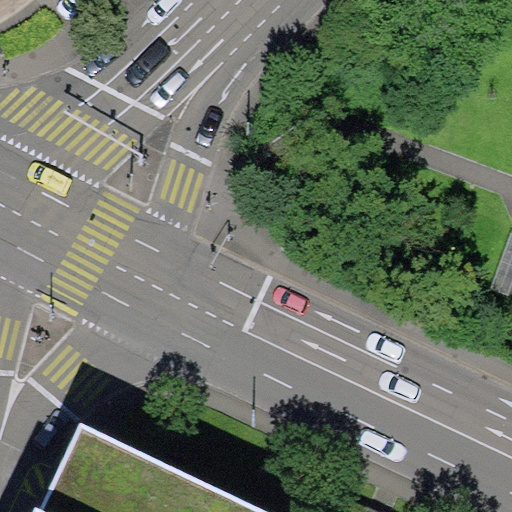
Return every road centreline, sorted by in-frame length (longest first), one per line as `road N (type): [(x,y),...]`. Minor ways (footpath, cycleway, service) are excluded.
road 1 (primary): [(511,458),(58,233)]
road 2 (primary): [(249,0),(144,106),(58,233)]
